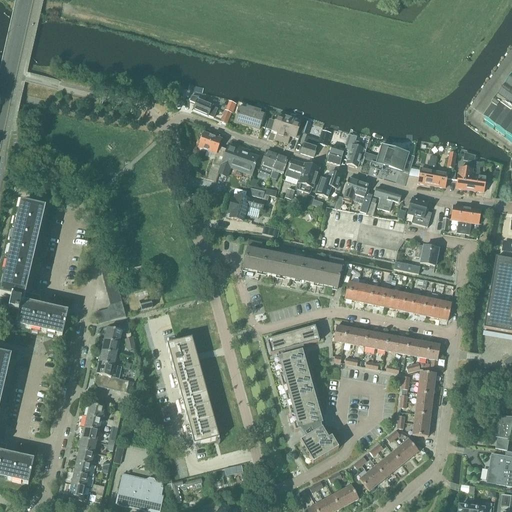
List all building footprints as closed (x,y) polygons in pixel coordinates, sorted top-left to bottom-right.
[(511,84),(501,100),(500,98),(486,117),(511,135),(511,84)] [(191,97),(189,102),(196,105),(193,111),(207,118),(208,116),(213,119),(217,110),(211,108),(212,107),(197,100),(198,99),(191,97)] [(239,110),(235,124),(258,131),(259,128),(264,130),(266,123),(261,121),(262,117),(239,110)] [(220,123),(226,126),(231,114),(225,111),(220,123)] [(281,142),(288,120),(277,116),(272,132),(278,134),(276,141),(281,142)] [(297,131),(300,123),(288,120),(281,142),(287,144),(289,137),(298,140),(301,132),(297,131)] [(304,123),(301,133),(306,135),(309,124),(304,123)] [(326,147),(330,134),(323,132),(319,145),(326,147)] [(216,155),(214,160),(207,181),(215,183),(218,175),(220,169),(226,151),(218,148),(221,140),(203,134),(198,149),(216,155)] [(348,159),(346,165),(348,166),(348,167),(354,169),(354,168),(357,169),(359,163),(362,165),(364,160),(363,160),(366,148),(354,144),(356,138),(348,136),(345,147),(346,147),(344,151),(348,152),(346,158),(348,159)] [(300,154),(313,158),(318,141),(306,137),(300,154)] [(226,151),(220,169),(218,175),(226,178),(230,169),(251,176),(257,159),(248,156),(249,153),(229,146),(227,151),(226,151)] [(327,163),(340,166),(344,151),(331,147),(327,163)] [(407,156),(382,148),(376,164),(402,172),(409,174),(414,158),(407,156)] [(273,168),(277,155),(267,152),(259,174),(270,178),(270,177),(273,168)] [(449,153),(446,169),(453,170),(454,167),(453,167),(455,154),(449,153)] [(270,177),(275,179),(277,173),(282,175),(288,159),(277,155),(273,168),(270,177)] [(430,157),(427,172),(420,170),(417,184),(431,187),(434,173),(437,158),(430,157)] [(299,180),(304,164),(291,160),(286,175),(299,180)] [(470,191),(474,163),(467,162),(466,171),(459,170),(458,175),(456,189),(470,191)] [(474,163),(470,191),(484,193),(486,179),(478,178),(480,164),(474,163)] [(318,170),(304,166),(296,190),(309,195),(311,189),(312,189),(318,170)] [(318,184),(315,195),(327,199),(331,188),(336,190),(341,176),(330,173),(328,181),(320,178),(318,184)] [(434,173),(431,187),(445,189),(447,175),(434,173)] [(338,198),(333,211),(339,212),(343,201),(347,203),(351,204),(352,203),(358,182),(348,179),(344,193),(342,199),(338,198)] [(358,182),(352,203),(362,206),(364,200),(370,202),(372,196),(366,194),(368,186),(358,182)] [(293,199),(296,190),(288,188),(286,197),(293,199)] [(377,189),(374,197),(381,199),(379,205),(378,210),(383,212),(388,192),(377,189)] [(262,200),(263,196),(264,194),(251,190),(249,197),(262,200)] [(388,192),(383,212),(389,213),(390,213),(391,208),(393,202),(399,204),(401,195),(388,192)] [(262,211),(264,204),(235,197),(235,199),(232,198),(228,215),(231,215),(230,219),(243,223),(246,207),(262,211)] [(368,208),(366,216),(373,218),(376,205),(375,205),(376,201),(371,199),(368,208)] [(408,215),(413,216),(411,224),(427,229),(431,215),(425,213),(427,204),(412,200),(408,215)] [(20,205),(0,291),(0,297),(11,300),(8,312),(18,314),(17,320),(15,327),(31,330),(61,337),(63,329),(64,326),(67,313),(66,315),(38,309),(40,299),(26,296),(26,295),(26,294),(23,293),(42,211),(44,211),(45,211),(32,208),(29,207),(20,205)] [(451,221),(458,222),(457,234),(460,235),(463,235),(467,209),(453,207),(451,221)] [(479,225),(481,211),(467,209),(463,235),(464,235),(470,236),(471,224),(479,225)] [(262,235),(277,239),(279,231),(264,228),(262,235)] [(337,290),(343,261),(330,258),(329,264),(322,263),(322,264),(267,253),(267,251),(261,250),(262,244),(249,241),(243,270),(337,290)] [(435,267),(438,250),(424,247),(417,246),(415,258),(421,259),(420,264),(435,267)] [(511,260),(497,257),(484,328),(511,333),(511,260)] [(112,268),(111,262),(99,265),(100,271),(112,268)] [(153,263),(134,268),(137,279),(156,274),(153,263)] [(420,268),(395,263),(393,270),(418,276),(420,268)] [(102,277),(114,274),(112,268),(100,271),(102,277)] [(343,283),(348,284),(349,279),(351,271),(346,269),(344,278),(343,283)] [(103,283),(115,279),(114,274),(102,277),(103,283)] [(105,289),(117,285),(115,279),(103,283),(105,289)] [(355,302),(358,286),(348,284),(344,300),(355,302)] [(118,291),(117,285),(105,289),(106,294),(118,291)] [(365,305),(369,288),(358,286),(355,302),(365,305)] [(375,307),(379,290),(369,288),(365,305),(375,307)] [(386,309),(389,293),(379,290),(375,307),(386,309)] [(108,300),(120,297),(118,291),(106,294),(108,300)] [(396,311),(399,295),(389,293),(386,309),(396,311)] [(406,313),(410,297),(399,295),(396,311),(406,313)] [(121,303),(120,297),(108,300),(109,306),(121,303)] [(416,315),(420,299),(410,297),(406,313),(416,315)] [(427,317),(430,301),(420,299),(416,315),(427,317)] [(141,311),(152,309),(150,300),(147,301),(146,300),(144,300),(145,301),(139,303),(141,311)] [(437,320),(440,303),(430,301),(427,317),(437,320)] [(109,306),(106,310),(110,322),(125,318),(121,303),(109,306)] [(440,303),(437,320),(447,322),(451,306),(440,303)] [(110,322),(106,310),(101,312),(104,323),(110,322)] [(104,323),(101,312),(95,313),(98,325),(104,323)] [(344,344),(347,329),(336,327),(333,343),(344,344)] [(104,341),(118,344),(121,332),(107,329),(104,341)] [(354,346),(357,331),(347,329),(344,344),(354,346)] [(267,344),(270,356),(319,342),(316,330),(308,332),(307,330),(274,339),(275,342),(267,344)] [(364,348),(367,333),(357,331),(354,346),(364,348)] [(375,350),(378,335),(367,333),(364,348),(375,350)] [(385,352),(388,337),(378,335),(375,350),(385,352)] [(395,354),(398,339),(388,337),(385,352),(395,354)] [(405,356),(408,341),(398,339),(395,354),(405,356)] [(118,344),(104,341),(101,352),(116,355),(118,344)] [(416,358),(419,343),(408,341),(405,356),(416,358)] [(170,347),(166,348),(193,447),(197,446),(215,442),(194,365),(197,364),(194,354),(191,355),(188,342),(170,347)] [(426,360),(429,345),(419,343),(416,358),(426,360)] [(430,372),(436,373),(437,362),(439,347),(429,345),(426,360),(432,361),(430,372)] [(116,355),(101,352),(99,363),(113,367),(116,355)] [(294,432),(322,425),(302,352),(274,360),(294,432)] [(0,479),(27,486),(33,461),(32,461),(32,464),(4,457),(6,448),(0,446),(0,391),(7,359),(10,360),(10,359),(0,356),(0,479)] [(96,375),(98,375),(104,377),(110,378),(113,367),(99,363),(96,375)] [(418,384),(434,386),(435,375),(420,373),(418,384)] [(95,387),(101,388),(104,377),(98,375),(95,387)] [(110,378),(104,377),(101,388),(107,390),(110,378)] [(110,378),(107,390),(113,391),(116,379),(110,378)] [(122,381),(116,379),(113,391),(119,393),(122,381)] [(127,382),(122,381),(119,393),(125,394),(127,382)] [(133,383),(127,382),(125,394),(131,395),(133,383)] [(417,395),(433,396),(434,386),(418,384),(417,395)] [(416,405),(431,407),(433,396),(417,395),(416,405)] [(415,415),(430,417),(431,407),(416,405),(415,415)] [(87,418),(102,421),(104,410),(90,406),(87,418)] [(121,413),(115,412),(113,422),(107,421),(106,427),(111,428),(112,424),(114,423),(118,424),(121,413)] [(413,426),(429,428),(430,417),(415,415),(413,426)] [(84,429),(99,432),(102,421),(87,418),(84,429)] [(511,418),(499,418),(496,438),(510,440),(511,427),(511,418)] [(429,428),(413,426),(412,437),(428,438),(429,428)] [(99,432),(84,429),(82,440),(96,444),(99,432)] [(306,438),(299,442),(312,465),(338,450),(331,438),(328,440),(322,429),(311,436),(309,432),(304,435),(306,438)] [(399,437),(395,433),(390,436),(394,441),(399,437)] [(79,452),(94,455),(96,444),(82,440),(79,452)] [(399,448),(409,459),(417,453),(408,441),(399,448)] [(382,451),(378,446),(373,450),(377,455),(382,451)] [(391,454),(401,466),(409,459),(399,448),(391,454)] [(119,464),(123,450),(118,449),(114,463),(119,464)] [(369,454),(373,458),(377,455),(373,450),(369,454)] [(76,462),(91,466),(94,455),(79,452),(76,462)] [(383,461),(393,473),(401,466),(391,454),(383,461)] [(511,487),(511,458),(492,455),(488,477),(498,479),(497,485),(511,487)] [(366,464),(362,459),(357,463),(361,468),(366,464)] [(375,467),(385,479),(393,473),(383,461),(375,467)] [(91,466),(76,462),(74,474),(89,477),(91,466)] [(353,467),(357,471),(361,468),(357,463),(353,467)] [(367,474),(376,486),(385,479),(375,467),(367,474)] [(71,485),(86,489),(89,477),(74,474),(71,485)] [(376,486),(367,474),(359,481),(368,492),(376,486)] [(156,483),(154,480),(149,478),(146,480),(146,481),(123,476),(116,505),(144,511),(159,511),(163,498),(160,498),(163,485),(155,483),(156,483)] [(86,489),(71,485),(68,497),(87,501),(88,497),(84,496),(86,489)] [(97,492),(98,487),(94,486),(92,492),(97,493),(94,502),(100,504),(103,493),(97,492)] [(341,492),(348,505),(358,500),(350,487),(341,492)] [(332,497),(339,510),(348,505),(341,492),(332,497)] [(511,511),(511,496),(505,496),(502,511),(511,511)] [(322,502),(327,511),(335,511),(339,510),(332,497),(322,502)] [(313,507),(315,511),(327,511),(322,502),(313,507)]
